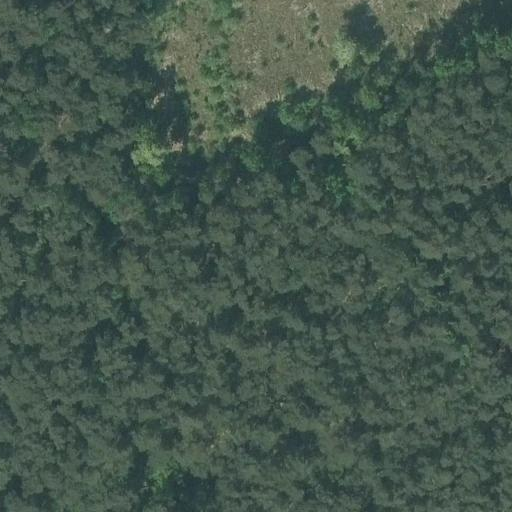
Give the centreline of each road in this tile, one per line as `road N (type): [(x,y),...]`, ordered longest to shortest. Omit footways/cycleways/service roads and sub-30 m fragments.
road 1 (track): [(134,0),(123,265),(204,511)]
road 2 (track): [(511,28),(125,221)]
